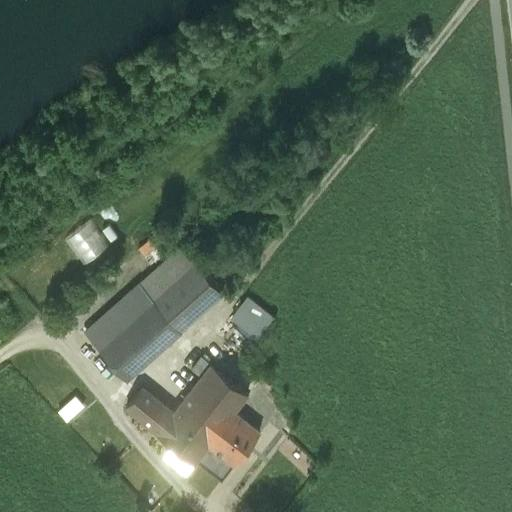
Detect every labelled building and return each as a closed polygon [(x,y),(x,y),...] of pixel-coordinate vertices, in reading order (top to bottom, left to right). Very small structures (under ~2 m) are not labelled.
[(92,216),(64,234),(81,261),(109,243),(92,216)] [(137,244),(148,260),(164,249),(153,233),(137,244)] [(182,244),(85,330),(125,377),(224,290),(182,244)] [(228,315),(256,336),(274,313),(245,292),(228,315)] [(200,375),(171,412),(208,442),(234,409),(247,392),(201,355),(191,367),(200,375)] [(259,429),(234,409),(208,442),(171,412),(141,387),(127,404),(195,459),(220,478),(233,462),(234,462),(259,429)]
